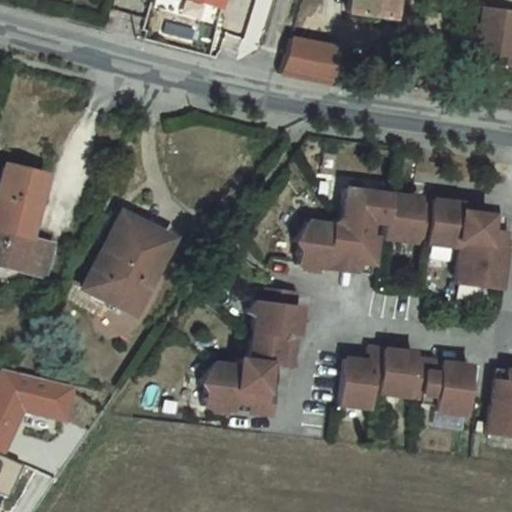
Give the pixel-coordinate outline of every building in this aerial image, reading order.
[(337,0),(337,9),(383,17),(386,0),(337,0)] [(511,4),(488,0),(476,0),(467,49),(501,55),(505,36),(511,37),(511,4)] [(290,35),(279,69),(334,82),(343,48),(290,35)] [(30,238),(46,177),(8,167),(0,197),(0,266),(43,278),(52,244),(30,238)] [(407,199),(346,192),(342,220),(332,224),(308,221),(295,242),(301,243),(299,265),(329,268),(330,258),(373,263),(376,236),(370,235),(372,221),(385,223),(384,238),(415,241),(416,233),(429,235),(428,243),(461,246),(457,282),(502,287),(505,261),(501,260),(506,223),(462,218),(463,205),(434,202),(433,207),(406,204),(407,199)] [(127,212),(97,270),(111,277),(141,219),(127,212)] [(177,238),(141,219),(111,277),(97,270),(87,290),(137,316),(177,238)] [(297,292),(266,289),(264,303),(254,302),(247,314),(254,319),(249,361),(240,360),(239,367),(215,364),(201,385),(208,386),(206,408),(271,415),(273,399),(267,399),(271,364),(294,367),(300,321),(294,320),(297,292)] [(368,362),(345,359),(339,406),(369,410),(371,394),(409,399),(409,395),(437,398),(435,413),(465,417),(472,366),(401,357),(402,351),(370,347),(368,362)] [(67,422),(75,388),(6,370),(0,384),(0,455),(6,458),(26,411),(67,422)] [(511,371),(507,371),(502,406),(491,405),(487,434),(511,437),(511,371)] [(0,494),(7,497),(22,465),(6,458),(0,455),(0,494)]
